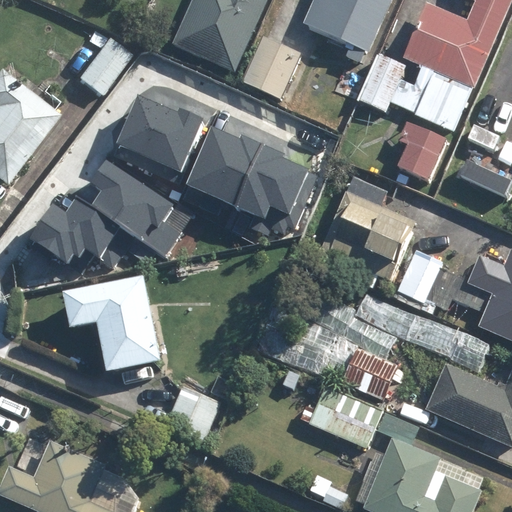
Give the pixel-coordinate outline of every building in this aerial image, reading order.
[(196,0),(176,47),(239,76),(273,0),(196,0)] [(317,0),(305,26),(372,56),(398,0),(317,0)] [(511,20),(511,0),(468,0),(481,5),(472,24),(431,6),(406,61),(426,70),(476,92),(480,94),(511,20)] [(285,101),(305,56),(267,39),(247,83),(285,101)] [(134,59),(110,41),(80,80),(105,99),(134,59)] [(456,137),(476,92),(426,70),(418,87),(404,81),(410,68),(384,57),(364,103),(390,114),(394,104),(420,116),(418,120),(456,137)] [(373,79),(350,69),(339,94),(362,104),(373,79)] [(0,180),(9,188),(62,120),(2,73),(0,75),(0,180)] [(179,184),(205,118),(179,108),(178,112),(138,96),(113,157),(179,184)] [(237,207),(264,145),(242,135),(240,138),(212,126),(186,185),(237,207)] [(451,144),(411,126),(402,146),(411,150),(402,171),(433,184),(451,144)] [(271,229),(283,234),(287,225),(296,229),(318,176),(309,172),(310,168),(284,157),(285,154),(264,145),(237,207),(256,216),(250,228),(267,236),(271,229)] [(121,226),(166,255),(192,216),(106,160),(92,183),(103,190),(92,207),(121,226)] [(408,252),(410,253),(422,225),(385,210),(391,195),(356,180),(325,252),(334,256),(333,259),(366,273),(361,285),(376,291),(381,280),(394,285),(408,252)] [(85,249),(114,267),(128,246),(113,237),(121,226),(92,207),(77,197),(66,213),(53,204),(30,240),(68,264),(74,255),(79,258),(85,249)] [(447,264),(420,252),(401,294),(429,305),(447,264)] [(511,342),(511,264),(510,269),(484,258),(471,287),(497,298),(483,330),(511,342)] [(107,371),(161,360),(144,275),(63,292),(70,326),(96,321),(107,371)] [(400,335),(360,315),(347,339),(388,359),(400,335)] [(257,336),(232,329),(225,354),(249,361),(257,336)] [(402,368),(361,352),(347,387),(388,404),(402,368)] [(503,386),(501,390),(450,368),(430,414),(511,449),(511,384),(510,389),(503,386)] [(225,405),(187,389),(170,429),(208,445),(225,405)] [(371,451),(386,414),(328,390),(313,428),(371,451)] [(423,430),(389,416),(381,435),(397,442),(416,449),(423,430)] [(478,511),(486,494),(450,479),(440,475),(446,462),(416,449),(397,442),(368,511),(478,511)] [(15,471),(4,497),(37,511),(108,511),(94,506),(111,469),(56,445),(40,482),(15,471)] [(317,478),(309,492),(344,511),(352,498),(317,478)]
